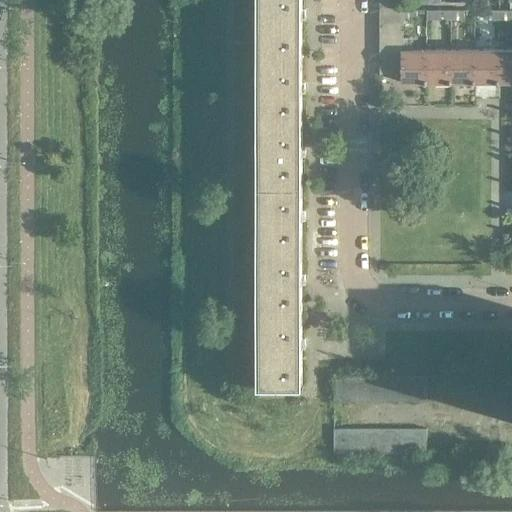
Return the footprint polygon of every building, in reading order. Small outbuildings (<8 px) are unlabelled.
[(259,0),(260,55),(304,56),(304,19),(305,19),(305,8),(303,8),(303,0),(259,0)] [(403,11),(380,11),(380,24),(403,24),(403,19),(417,20),(417,10),(403,10),(403,11)] [(437,10),(436,19),(451,19),(452,19),(452,15),(451,15),(449,15),(449,10),(437,10)] [(449,10),(449,15),(451,15),(452,15),(452,19),(464,19),(464,11),(451,10),(449,10)] [(497,10),(484,10),(484,19),(499,19),(500,19),(500,15),(499,15),(497,15),(497,10)] [(499,10),(497,10),(497,15),(499,15),(500,15),(500,19),(511,19),(511,10),(499,10)] [(403,24),(380,24),(380,36),(403,36),(403,24)] [(403,36),(380,36),(380,48),(403,48),(403,36)] [(403,48),(402,48),(402,60),(402,73),(402,82),(427,82),(427,48),(413,48),(413,37),(403,36),(403,48)] [(403,48),(380,48),(380,60),(402,60),(402,48),(403,48)] [(451,49),(427,48),(427,82),(451,83),(451,49)] [(511,48),(499,49),(499,83),(511,82),(511,48)] [(475,49),(451,49),(451,83),(475,83),(475,49)] [(475,49),(475,83),(499,83),(499,49),(475,49)] [(304,56),(260,55),(260,119),(303,120),(303,92),(305,92),(305,82),(304,82),(304,56)] [(402,73),(402,60),(380,60),(380,73),(402,73)] [(303,120),(260,119),(260,183),(304,183),(304,156),(305,156),(305,146),(304,146),(303,120)] [(260,183),(260,247),(304,247),(304,220),(306,220),(305,210),(304,210),(304,183),(260,183)] [(304,247),(260,247),(260,311),(304,311),(304,284),(305,284),(305,273),(304,273),(304,247)] [(304,311),(260,311),(260,385),(304,384),(304,348),(306,348),(306,337),(304,337),(304,311)] [(346,375),(335,375),(335,399),(346,399),(346,375)] [(358,375),(346,375),(346,399),(358,399),(358,375)] [(369,375),(358,375),(358,399),(369,399),(369,375)] [(381,376),(369,375),(369,399),(381,399),(381,376)] [(392,376),(381,376),(381,399),(392,399),(392,376)] [(404,376),(392,376),(392,399),(404,399),(404,376)] [(416,376),(404,376),(404,399),(415,399),(416,376)] [(427,376),(416,376),(415,399),(427,399),(427,376)] [(346,428),(334,428),(335,451),(346,451),(346,428)] [(357,428),(346,428),(346,451),(358,451),(357,428)] [(369,428),(357,428),(358,451),(369,451),(369,428)] [(380,428),(369,428),(369,451),(381,451),(380,428)] [(392,428),(380,428),(381,451),(392,451),(392,428)] [(404,428),(392,428),(392,451),(404,451),(404,428)] [(415,428),(404,428),(404,451),(415,451),(415,428)] [(426,428),(415,428),(415,451),(427,451),(426,428)]
